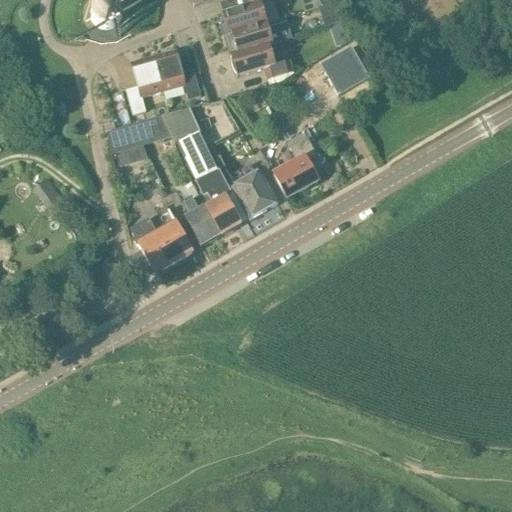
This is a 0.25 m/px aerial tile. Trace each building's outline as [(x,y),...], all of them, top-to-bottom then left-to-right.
[(114,29),(115,28),(118,26),(120,21),(120,19),(121,17),(121,14),(120,11),(119,9),(116,5),(114,3),(113,2),(112,1),(110,0),(108,0),(99,0),(96,2),(92,5),(91,6),(90,7),(90,8),(89,11),(89,13),(88,14),(88,17),(89,20),(89,21),(89,22),(91,24),(92,27),(94,28),(95,29),(96,30),(99,32),(101,32),(103,32),(109,32),(114,29)] [(229,36),(266,25),(260,5),(274,0),(273,0),(246,0),(249,9),(223,17),(229,36)] [(320,19),(323,30),(341,25),(334,16),(333,15),(320,19)] [(269,46),(269,47),(273,46),(269,33),(288,27),(286,19),(266,25),(229,36),(235,57),(269,46)] [(275,66),(269,47),(269,46),(235,57),(235,58),(231,59),(238,80),(265,72),(269,84),(294,76),(290,61),(275,66)] [(355,60),(349,49),(325,62),(331,73),(328,75),(340,96),(369,80),(357,59),(355,60)] [(153,60),(162,93),(183,88),(187,102),(200,99),(193,74),(181,77),(175,54),(153,60)] [(141,98),(162,93),(153,60),(132,65),(138,89),(126,92),(133,118),(145,115),(141,98)] [(162,116),(171,138),(176,136),(179,142),(200,132),(188,109),(162,116)] [(143,147),(172,140),(162,118),(133,127),(143,147)] [(111,156),(143,147),(133,127),(107,134),(111,156)] [(286,201),(287,200),(317,183),(305,161),(314,156),(301,133),(284,143),(296,165),(273,178),(286,201)] [(216,205),(205,211),(221,239),(241,228),(240,227),(245,224),(230,192),(219,170),(216,171),(199,135),(179,145),(186,161),(185,162),(197,187),(201,185),(206,195),(209,194),(216,205)] [(230,192),(245,224),(249,222),(277,206),(260,176),(257,177),(254,172),(245,177),(248,182),(232,191),(230,192)] [(221,239),(205,211),(201,213),(194,201),(184,206),(191,218),(184,222),(199,250),(220,239),(221,239)] [(173,265),(158,237),(157,237),(149,222),(130,233),(138,248),(137,249),(153,277),(173,265)] [(158,237),(173,265),(192,255),(176,227),(158,237)] [(53,257),(76,246),(69,231),(46,242),(53,257)]
